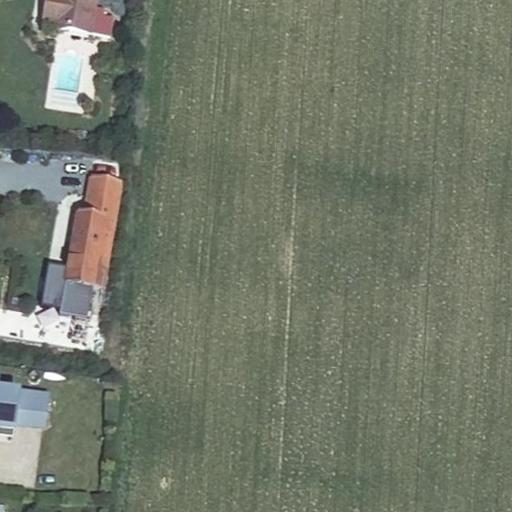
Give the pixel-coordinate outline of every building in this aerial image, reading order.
[(91,17),(94,0),(47,0),(42,26),(110,38),(113,21),(91,17)] [(101,73),(103,65),(90,62),(89,70),(101,73)] [(97,156),(99,145),(92,144),(90,156),(97,156)] [(112,223),(117,188),(85,183),(79,218),(76,217),(66,286),(93,290),(94,290),(104,222),(112,223)] [(93,290),(66,286),(61,318),(88,322),(93,290)] [(41,430),(46,395),(0,389),(0,432),(12,434),(13,427),(41,430)] [(0,440),(11,442),(12,434),(0,432),(0,440)]
